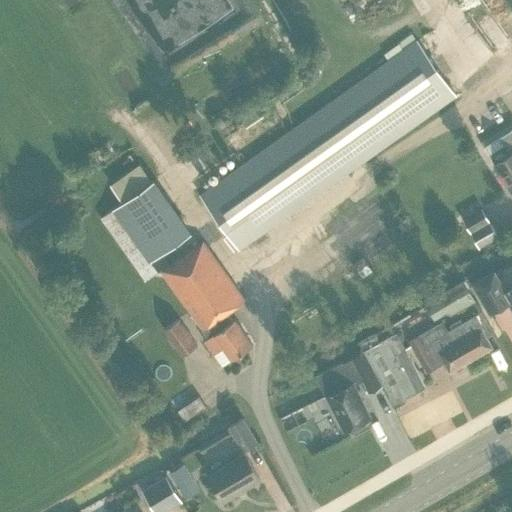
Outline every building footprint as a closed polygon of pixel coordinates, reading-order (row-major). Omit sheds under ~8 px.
[(144,0),(168,47),(249,6),(246,0),(144,0)] [(504,35),(511,29),(511,15),(499,0),(492,0),(483,8),(504,35)] [(225,238),(233,249),(454,93),(418,42),(200,196),(228,235),(225,238)] [(511,191),(511,128),(499,137),(509,154),(494,164),(511,191)] [(123,136),(73,159),(79,171),(129,147),(123,136)] [(153,180),(152,181),(141,165),(111,185),(122,202),(100,217),(145,281),(165,266),(158,255),(190,233),(153,180)] [(390,211),(396,235),(412,231),(407,207),(390,211)] [(498,237),(482,207),(462,219),(478,248),(498,237)] [(357,246),(371,232),(360,221),(346,236),(357,246)] [(210,336),(204,340),(214,353),(223,347),(232,359),(252,344),(234,319),(232,320),(226,311),(243,298),(203,241),(161,270),(202,329),(204,328),(210,336)] [(509,301),(511,306),(511,287),(504,293),(493,273),(473,284),(490,312),(509,301)] [(476,301),(463,279),(424,301),(434,319),(447,312),(450,316),(476,301)] [(443,322),(410,341),(425,368),(442,358),(449,371),(492,347),(481,326),(478,328),(472,317),(448,331),(443,322)] [(178,319),(164,329),(183,355),(197,345),(178,319)] [(375,332),(360,340),(365,350),(363,350),(381,385),(391,404),(426,386),(396,333),(381,341),(375,332)] [(511,349),(501,355),(511,374),(511,349)] [(342,362),(316,375),(321,385),(327,396),(344,430),(373,416),(366,403),(355,380),(361,377),(369,392),(380,386),(381,385),(363,350),(362,351),(351,357),(352,359),(343,364),(342,362)] [(206,405),(199,396),(178,409),(185,419),(206,405)] [(243,449),(256,442),(257,441),(242,417),(229,426),(243,449)] [(209,474),(224,501),(260,479),(245,453),(209,474)] [(195,480),(184,462),(169,471),(180,489),(195,480)] [(164,511),(181,502),(166,475),(142,489),(155,511),(164,511)]
